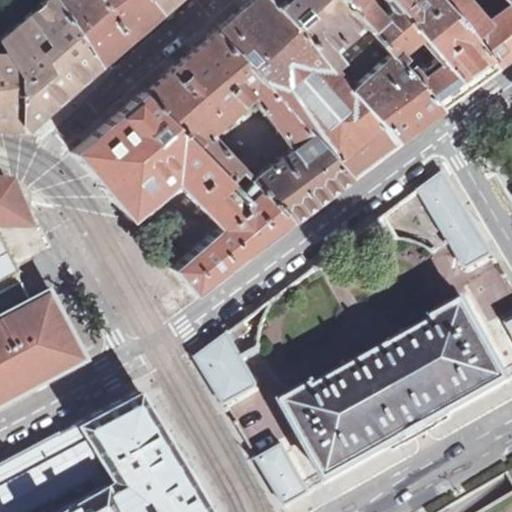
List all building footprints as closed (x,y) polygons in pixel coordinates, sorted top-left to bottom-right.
[(71,85),(95,64),(53,0),(43,0),(19,21),(0,37),(0,42),(6,54),(21,79),(20,127),(23,127),(27,122),(71,85)] [(53,0),(95,64),(158,11),(148,0),(53,0)] [(170,0),(148,0),(158,11),(170,0)] [(267,0),(249,0),(213,32),(309,134),(347,176),(394,140),(342,81),(334,72),(267,0)] [(267,0),(334,72),(343,65),(373,38),(340,0),(267,0)] [(340,0),(373,38),(437,108),(473,84),(494,67),(435,0),(340,0)] [(435,0),(494,67),(511,53),(511,10),(507,5),(485,22),(465,0),(435,0)] [(511,0),(503,0),(507,5),(511,10),(511,0)] [(251,94),(289,147),(309,134),(213,32),(179,61),(150,86),(142,92),(228,180),(238,171),(247,180),(249,178),(206,132),(251,94)] [(342,81),(394,140),(437,108),(373,38),(343,65),(350,73),(342,81)] [(0,126),(20,127),(21,79),(6,54),(0,54),(0,126)] [(170,267),(192,292),(288,220),(249,182),(238,191),(237,190),(240,188),(236,184),(233,186),(228,180),(142,92),(71,152),(129,219),(174,180),(195,202),(218,226),(170,267)] [(249,182),(288,220),(347,176),(309,134),(289,147),(249,178),(247,180),(249,182)] [(472,267),(493,254),(443,172),(418,190),(465,267),(468,268),(472,267)] [(0,222),(13,222),(22,222),(24,221),(5,175),(0,174),(0,222)] [(386,234),(399,236),(385,215),(360,234),(363,238),(369,235),(376,234),(386,234)] [(0,400),(82,357),(43,284),(0,307),(0,400)] [(286,406),(330,482),(390,448),(391,449),(404,442),(405,443),(438,423),(438,422),(451,416),(450,414),(511,380),(466,301),(434,319),(436,322),(286,406)] [(511,338),(511,315),(502,322),(511,338)] [(196,357),(225,405),(256,386),(232,342),(249,331),(243,322),(196,357)] [(94,484),(45,511),(209,511),(184,470),(136,390),(0,461),(0,511),(17,511),(88,473),(94,484)] [(258,458),(286,507),(310,493),(283,445),(258,458)]
